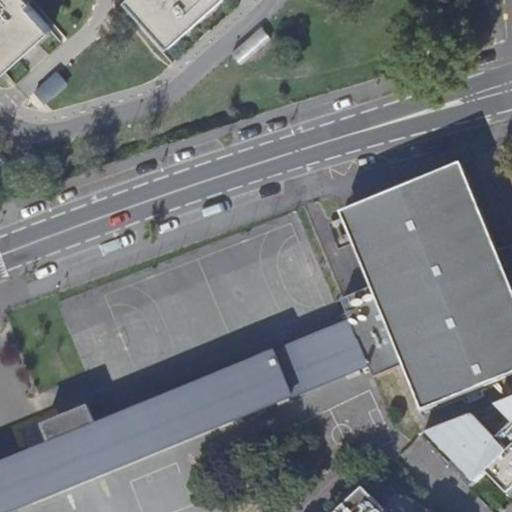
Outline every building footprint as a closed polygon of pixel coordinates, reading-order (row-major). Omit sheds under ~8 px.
[(0,0),(0,79),(53,30),(25,0),(0,0)] [(130,0),(169,44),(218,0),(130,0)] [(262,27),(230,56),(241,68),(272,39),(262,27)] [(55,76),(27,99),(36,110),(46,103),(64,88),(55,76)] [(355,237),(376,287),(408,367),(427,411),(508,377),(511,375),(511,249),(511,247),(501,251),(464,163),(402,189),(345,212),(350,225),(355,237)] [(348,240),(355,237),(350,225),(343,228),(348,240)] [(408,367),(376,287),(346,299),(357,324),(267,360),(98,427),(90,407),(45,425),(54,446),(42,450),(0,467),(0,511),(9,511),(12,511),(112,470),(373,364),(379,379),(408,367)] [(511,399),(496,406),(511,422),(511,425),(498,440),(473,415),(427,434),(477,484),(488,473),(509,494),(511,490),(511,399)] [(386,511),(384,510),(385,509),(365,489),(339,511),(386,511)]
